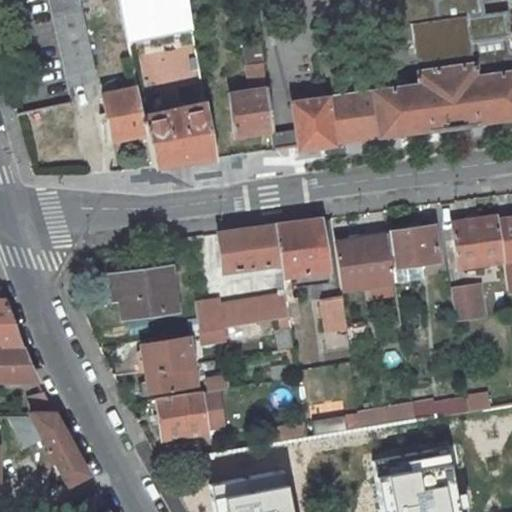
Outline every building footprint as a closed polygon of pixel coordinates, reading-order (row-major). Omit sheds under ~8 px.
[(75,0),(48,0),(67,86),(94,80),(75,0)] [(434,0),(437,21),(385,28),(387,43),(413,39),(419,86),(292,103),(295,130),(298,147),(298,150),(333,145),(333,142),(429,129),(429,132),(477,126),(477,123),(511,118),(511,49),(510,50),(508,37),(511,37),(507,11),(484,14),(482,0),(434,0)] [(259,42),(249,43),(252,65),(262,64),(259,42)] [(252,65),(246,66),(250,91),(265,89),(262,64),(252,65)] [(142,117),(136,87),(101,95),(111,141),(145,134),(142,117)] [(271,130),(265,89),(250,91),(229,95),(234,136),(271,130)] [(179,109),(142,117),(145,134),(152,168),(213,159),(204,104),(186,108),(185,103),(178,104),(179,109)] [(271,133),(274,151),(298,147),(295,130),(271,133)] [(502,260),(496,217),(475,220),(451,223),(457,267),(502,260)] [(511,217),(498,220),(503,260),(502,260),(506,292),(511,291),(511,217)] [(289,275),(327,269),(320,219),(297,222),(274,225),(280,264),(284,289),(291,288),(289,275)] [(280,264),(274,225),(246,229),(217,233),(223,272),(280,264)] [(387,235),(393,282),(422,278),(421,269),(425,265),(425,262),(437,261),(433,226),(410,229),(387,233),(387,235)] [(364,238),(334,243),(340,290),(393,282),(387,235),(364,238)] [(175,310),(169,269),(119,276),(121,298),(123,316),(175,310)] [(121,298),(119,276),(108,278),(111,299),(121,298)] [(479,284),(473,285),(477,314),(483,314),(479,284)] [(473,285),(450,288),(455,318),(477,314),(473,285)] [(285,300),(292,298),(291,288),(284,289),(285,300)] [(346,328),(341,296),(320,299),(325,331),(346,328)] [(292,298),(285,300),(288,316),(288,317),(297,315),(295,298),(292,298)] [(0,346),(21,346),(4,299),(0,299),(0,346)] [(233,315),(220,317),(218,300),(194,304),(198,332),(222,328),(224,328),(235,326),(233,315)] [(263,310),(233,315),(235,326),(265,320),(263,310)] [(288,316),(278,318),(279,329),(290,328),(288,317),(288,316)] [(198,332),(200,342),(223,338),(223,336),(222,328),(198,332)] [(273,330),(276,349),(292,347),(290,328),(279,329),(273,330)] [(146,371),(191,364),(187,338),(141,346),(142,349),(140,350),(137,352),(139,360),(142,361),(144,361),(144,363),(139,364),(140,372),(146,371)] [(0,381),(36,381),(31,367),(21,346),(0,346),(0,381)] [(295,364),(292,347),(276,349),(275,350),(278,367),(295,364)] [(195,387),(191,364),(146,371),(148,382),(142,383),(144,395),(195,387)] [(225,389),(222,376),(206,379),(208,392),(217,391),(225,389)] [(200,393),(200,391),(155,398),(162,439),(206,432),(205,428),(200,393)] [(223,425),(217,391),(208,392),(200,393),(205,428),(223,425)] [(31,413),(54,413),(42,392),(28,396),(31,413)] [(411,402),(413,419),(458,412),(469,410),(467,397),(432,402),(432,399),(411,402)] [(477,397),(467,397),(469,410),(479,409),(477,397)] [(413,419),(411,402),(357,411),(357,413),(360,428),(383,424),(413,419)] [(7,416),(24,449),(43,439),(67,485),(88,474),(54,413),(31,413),(30,416),(7,416)] [(347,430),(360,428),(357,413),(345,416),(347,430)] [(345,416),(304,422),(306,436),(314,435),(347,430),(345,416)] [(289,439),(306,436),(304,422),(283,426),(284,427),(286,439),(289,439)] [(409,469),(378,475),(385,511),(458,511),(447,450),(407,458),(409,469)] [(292,511),(284,467),(213,483),(217,511),(292,511)]
